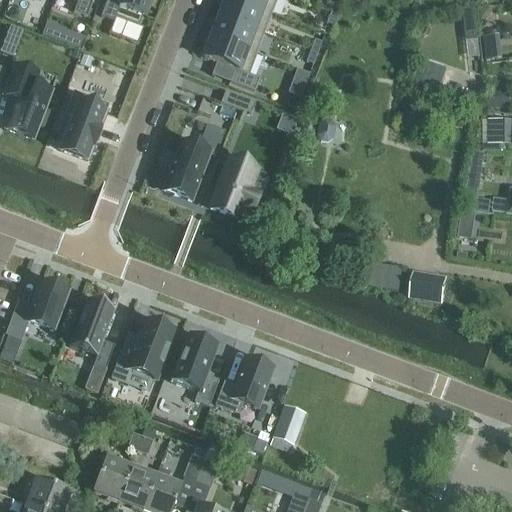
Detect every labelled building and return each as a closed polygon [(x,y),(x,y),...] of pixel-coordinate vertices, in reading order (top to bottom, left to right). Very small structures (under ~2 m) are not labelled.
[(64,0),(77,5),(73,14),(86,19),(93,0),(64,0)] [(148,0),(107,0),(100,19),(114,24),(115,19),(138,28),(148,0)] [(264,35),(271,15),(231,0),(226,0),(219,18),(264,35)] [(231,0),(271,15),(277,0),(231,0)] [(491,9),(479,11),(480,22),(487,21),(491,16),(491,9)] [(330,14),(323,11),(318,23),(326,25),(330,14)] [(476,11),(462,12),(463,22),(477,20),(476,11)] [(256,56),(264,35),(219,18),(211,39),(256,56)] [(468,31),(469,62),(483,61),(482,30),(468,31)] [(500,37),(483,39),(485,51),(501,49),(500,37)] [(248,77),(256,56),(211,39),(203,61),(234,73),(230,85),(254,94),(259,81),(248,77)] [(321,44),(314,41),(310,53),(317,55),(321,44)] [(4,43),(0,54),(13,59),(17,48),(4,43)] [(317,55),(310,53),(305,64),(313,67),(317,55)] [(83,57),(79,67),(89,70),(93,60),(83,57)] [(447,71),(429,65),(426,73),(423,82),(441,88),(447,71)] [(5,132),(33,142),(52,94),(35,87),(40,76),(15,67),(4,97),(17,102),(5,132)] [(298,72),(295,80),(306,84),(309,77),(298,72)] [(504,92),(488,94),(489,111),(505,110),(504,92)] [(72,120),(59,153),(87,163),(109,107),(73,94),(64,118),(72,120)] [(251,116),(255,105),(225,94),(221,105),(251,116)] [(452,116),(452,135),(463,135),(462,116),(452,116)] [(318,125),(316,139),(320,144),(327,145),(333,141),(335,128),(330,122),(324,121),(318,125)] [(508,121),(489,121),(489,145),(509,146),(508,121)] [(163,193),(191,204),(210,155),(215,157),(224,134),(207,128),(198,150),(182,144),(163,193)] [(229,162),(210,211),(238,222),(242,211),(251,215),(259,196),(249,192),(257,173),(229,162)] [(476,201),(474,213),(489,215),(491,203),(476,201)] [(462,213),(460,225),(474,226),(476,215),(462,213)] [(443,307),(447,279),(413,274),(409,302),(443,307)] [(53,334),(68,294),(41,284),(32,309),(18,303),(5,337),(20,343),(28,324),(53,334)] [(105,344),(117,313),(89,302),(71,349),(99,360),(96,368),(107,372),(116,349),(105,344)] [(169,330),(151,323),(151,326),(146,324),(136,350),(125,346),(112,382),(124,386),(129,373),(133,374),(132,377),(150,383),(151,381),(155,383),(173,334),(168,332),(169,330)] [(208,410),(218,383),(205,378),(216,350),(188,340),(171,385),(197,395),(194,404),(208,410)] [(257,411),(272,372),(246,362),(235,390),(224,385),(215,408),(238,416),(242,405),(257,411)] [(301,426),(281,418),(272,441),(292,449),(301,426)] [(9,430),(0,425),(0,447),(2,449),(9,430)] [(2,449),(12,452),(19,433),(9,430),(2,449)] [(12,452),(22,456),(29,437),(19,433),(12,452)] [(244,434),(239,448),(252,453),(257,441),(257,440),(244,434)] [(22,456),(32,460),(39,441),(29,437),(22,456)] [(138,455),(143,441),(132,437),(127,451),(138,455)] [(49,445),(39,441),(32,460),(42,464),(49,445)] [(143,441),(138,455),(145,457),(150,444),(143,441)] [(252,453),(252,454),(262,458),(267,445),(257,441),(252,453)] [(42,464),(53,468),(60,449),(49,445),(42,464)] [(70,452),(60,449),(53,468),(63,472),(70,452)] [(194,451),(191,459),(203,464),(207,455),(194,451)] [(195,486),(203,464),(191,459),(183,482),(195,486)] [(132,471),(131,471),(106,462),(94,495),(119,504),(132,471)] [(203,464),(195,486),(210,492),(218,469),(203,464)] [(240,469),(235,483),(251,489),(256,475),(240,469)] [(143,511),(172,511),(181,490),(167,485),(170,474),(159,470),(155,480),(156,480),(143,511)] [(155,480),(132,471),(119,504),(138,511),(143,511),(156,480),(155,480)] [(37,511),(64,511),(70,496),(36,483),(27,508),(37,511)] [(293,496),(308,502),(311,495),(296,489),(293,496)] [(313,490),(312,493),(311,495),(308,502),(321,507),(325,494),(313,490)] [(304,511),(308,502),(293,496),(287,511),(304,511)] [(308,502),(304,511),(319,511),(321,507),(308,502)]
